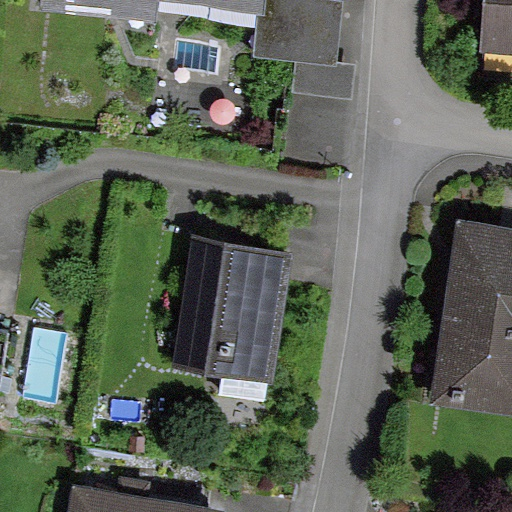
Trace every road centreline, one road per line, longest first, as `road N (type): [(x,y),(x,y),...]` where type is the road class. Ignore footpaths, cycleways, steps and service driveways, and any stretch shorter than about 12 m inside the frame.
road 1 (residential): [(391,117),(320,511)]
road 2 (residential): [(511,136),(391,117)]
